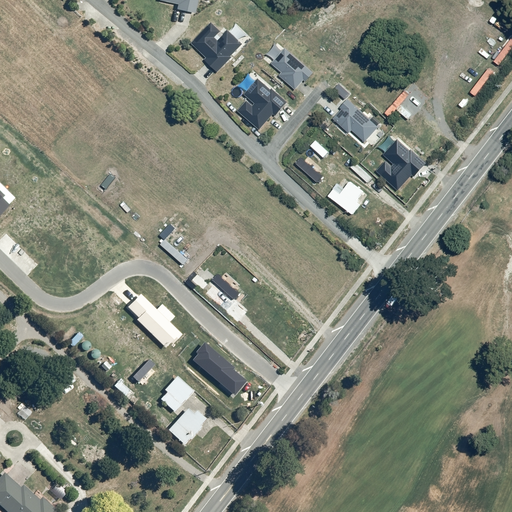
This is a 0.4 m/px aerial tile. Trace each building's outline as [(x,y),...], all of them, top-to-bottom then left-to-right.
[(196,0),(161,0),(176,4),(175,8),(193,13),(196,0)] [(242,44),(229,31),(225,27),(221,31),(212,21),(190,42),(204,58),(203,59),(217,72),(239,51),(237,49),(242,44)] [(295,91),(312,73),(285,47),(269,63),(280,73),(279,75),(295,91)] [(258,131),(273,116),(276,118),(288,105),(283,100),(268,85),(266,87),(259,79),(243,95),(248,100),(238,110),(258,131)] [(340,109),(341,110),(333,119),(349,133),(351,130),(365,142),(368,139),(377,147),(387,135),(379,127),(355,106),(347,100),(340,109)] [(410,177),(415,180),(418,176),(420,178),(424,174),(420,171),(427,163),(396,139),(385,152),(383,156),(386,158),(375,172),(399,191),(410,177)] [(316,176),(298,162),(293,168),(312,182),(316,176)] [(359,201),(357,200),(362,192),(348,181),(343,189),(336,184),(327,196),(351,214),(357,207),(359,204),(358,203),(359,201)] [(248,311),(213,280),(201,293),(236,325),(248,311)] [(286,313),(269,298),(248,320),(274,344),(284,333),(275,325),(286,313)] [(50,355),(26,349),(23,361),(47,367),(50,355)] [(192,391),(175,376),(163,390),(165,392),(159,399),(173,412),(192,391)] [(130,391),(118,381),(112,388),(125,398),(130,391)] [(182,445),(188,439),(189,440),(201,428),(199,426),(204,420),(195,411),(192,414),(186,408),(166,430),(182,445)] [(170,423),(155,410),(150,415),(166,428),(170,423)] [(20,488),(2,472),(0,474),(0,506),(6,511),(58,511),(41,496),(38,498),(23,484),(20,488)]
